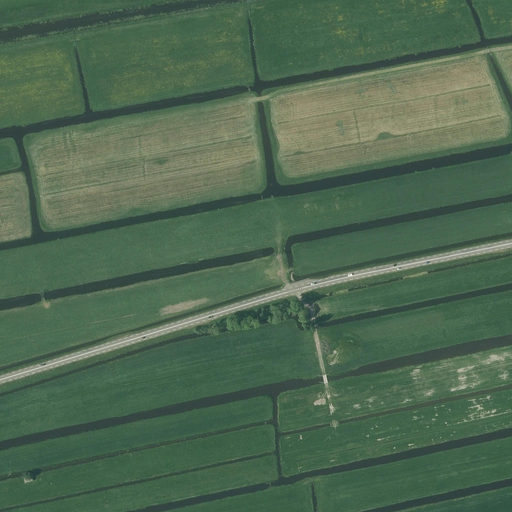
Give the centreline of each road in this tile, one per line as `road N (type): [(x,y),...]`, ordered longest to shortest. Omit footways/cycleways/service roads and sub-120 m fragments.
road 1 (secondary): [(0,379),(290,291),(511,245)]
road 2 (track): [(251,99),(511,47)]
road 3 (track): [(335,434),(312,308),(284,279),(277,240)]
